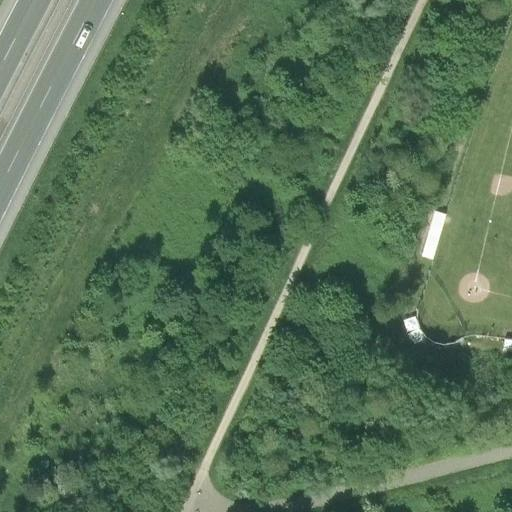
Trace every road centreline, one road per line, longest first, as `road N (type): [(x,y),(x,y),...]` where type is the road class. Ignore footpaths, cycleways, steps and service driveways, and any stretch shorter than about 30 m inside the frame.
road 1 (track): [(175,511),(427,0)]
road 2 (track): [(186,490),(246,511),(511,451)]
road 3 (motorway): [(0,193),(99,0)]
